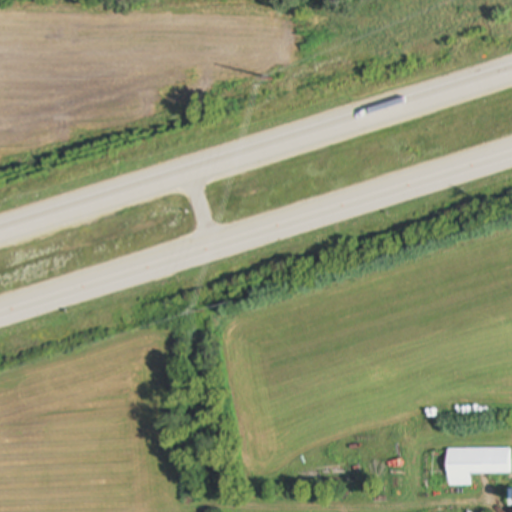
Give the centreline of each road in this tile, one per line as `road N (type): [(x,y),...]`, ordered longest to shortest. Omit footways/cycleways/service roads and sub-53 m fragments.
road 1 (motorway): [(511,77),(0,237)]
road 2 (motorway): [(0,320),(511,160)]
